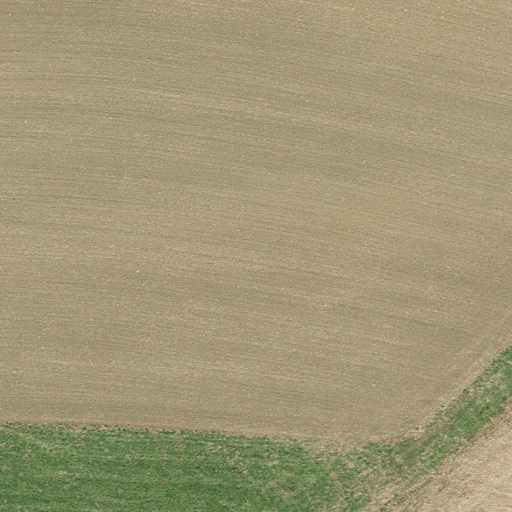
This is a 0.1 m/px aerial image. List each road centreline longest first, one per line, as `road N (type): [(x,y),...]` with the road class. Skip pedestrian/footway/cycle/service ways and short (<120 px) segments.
road 1 (track): [(442,433),(0,434)]
road 2 (track): [(511,373),(337,511)]
